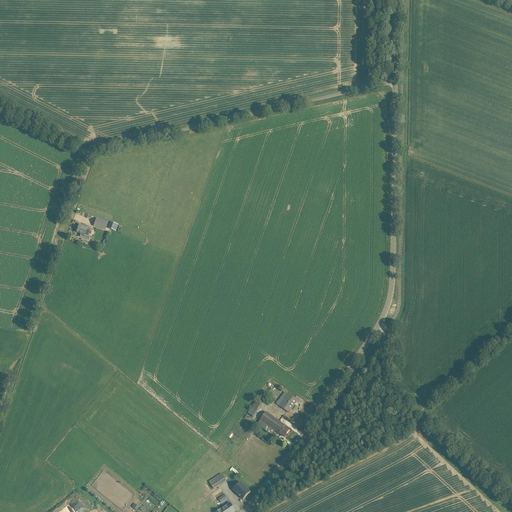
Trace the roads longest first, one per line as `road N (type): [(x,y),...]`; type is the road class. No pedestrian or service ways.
road 1 (unclassified): [(245,511),(388,306),(394,80)]
road 2 (unclassified): [(394,80),(97,148),(76,146),(0,107)]
road 3 (track): [(511,499),(393,389),(387,331)]
